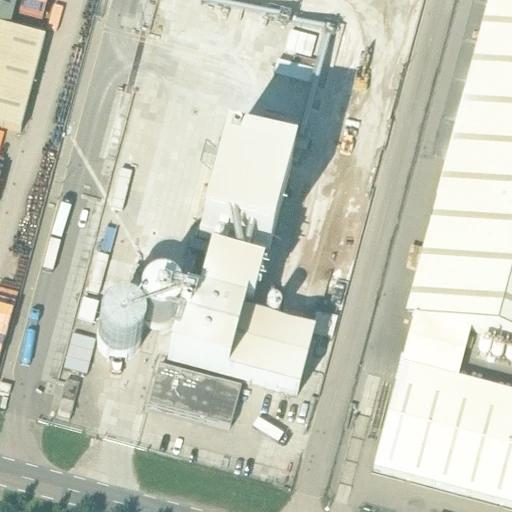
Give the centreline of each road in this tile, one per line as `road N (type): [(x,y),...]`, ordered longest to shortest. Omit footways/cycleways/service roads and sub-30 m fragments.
road 1 (unknown): [(0,445),(116,37)]
road 2 (unknown): [(116,37),(285,68)]
road 3 (unclassified): [(0,475),(134,511)]
